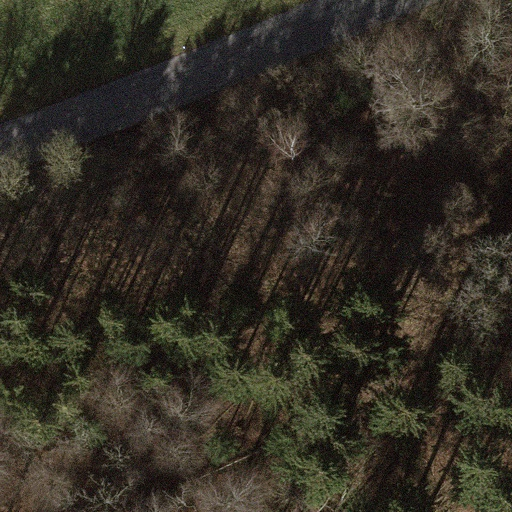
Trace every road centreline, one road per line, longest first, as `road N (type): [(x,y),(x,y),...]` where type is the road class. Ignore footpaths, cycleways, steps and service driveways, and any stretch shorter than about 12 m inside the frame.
road 1 (tertiary): [(379,0),(0,145)]
road 2 (track): [(281,291),(0,281)]
